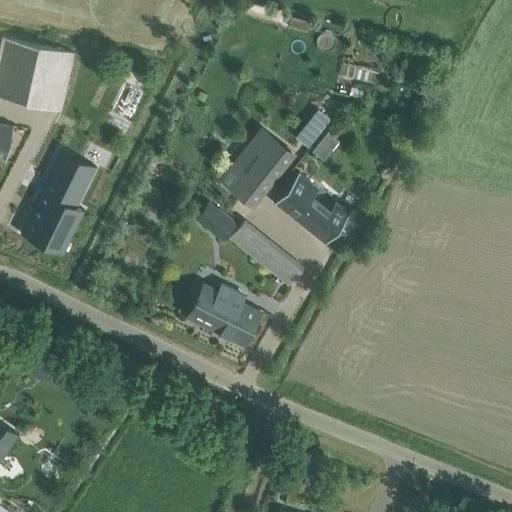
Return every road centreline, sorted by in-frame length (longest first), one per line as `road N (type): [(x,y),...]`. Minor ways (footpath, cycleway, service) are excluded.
road 1 (residential): [(0,275),(239,388)]
road 2 (residential): [(239,388),(316,250),(261,206)]
road 3 (residential): [(239,388),(400,454)]
road 4 (residential): [(0,111),(39,122),(0,199)]
road 5 (residential): [(400,454),(511,499)]
